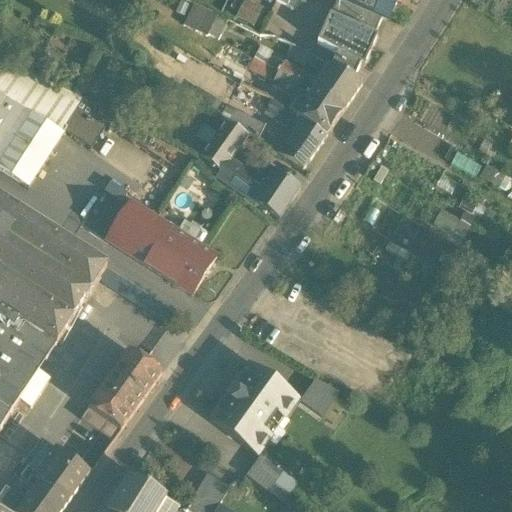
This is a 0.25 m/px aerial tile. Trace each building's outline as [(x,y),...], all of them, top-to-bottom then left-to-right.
[(243,0),(236,19),(258,27),(265,8),(243,0)] [(338,0),(337,0),(330,18),(373,38),(382,20),(338,0)] [(338,0),(382,20),(388,22),(396,5),(397,0),(338,0)] [(206,36),(218,42),(227,22),(193,5),(182,27),(206,38),(206,36)] [(316,45),(337,56),(359,69),(363,70),(377,39),(373,38),(330,18),(329,18),(316,45)] [(310,87),(315,91),(329,70),(290,48),(286,57),(303,67),(304,65),(319,73),(310,87)] [(260,49),(254,60),(265,67),(271,55),(260,49)] [(353,83),(359,69),(337,56),(329,70),(353,83)] [(62,92),(0,60),(0,138),(24,100),(69,129),(65,134),(91,151),(112,118),(76,99),(62,92)] [(248,70),(273,84),(278,74),(266,67),(265,67),(254,60),(248,70)] [(266,67),(278,74),(282,66),(270,60),(266,67)] [(283,64),(282,66),(278,74),(296,84),(297,82),(302,74),(283,64)] [(315,91),(313,93),(343,113),(361,87),(353,83),(329,70),(315,91)] [(296,84),(278,74),(273,84),(270,88),(298,104),(298,103),(303,107),(313,93),(297,82),(296,84)] [(295,118),(297,119),(325,139),(343,113),(313,93),(303,107),(295,118)] [(0,175),(28,193),(65,134),(69,129),(24,100),(0,138),(0,175)] [(295,118),(290,114),(275,102),(267,116),(290,130),(297,119),(295,118)] [(295,118),(303,107),(298,103),(298,104),(290,114),(295,118)] [(247,138),(257,143),(264,130),(226,108),(219,120),(225,124),(247,138)] [(302,173),(325,139),(297,119),(290,130),(275,156),(302,173)] [(199,160),(220,175),(229,162),(247,138),(225,124),(199,160)] [(253,205),(268,183),(254,174),(251,178),(248,177),(249,176),(229,162),(220,175),(217,179),(253,205)] [(263,162),(254,174),(268,183),(274,175),(276,171),(263,162)] [(509,192),(511,183),(511,177),(484,168),(480,182),(509,192)] [(298,192),(274,175),(268,183),(253,205),(278,222),(298,192)] [(0,432),(19,403),(38,375),(106,271),(0,202),(0,432)] [(106,245),(192,297),(216,258),(130,206),(106,245)] [(438,212),(431,228),(465,243),(472,227),(438,212)] [(107,294),(170,323),(176,309),(113,280),(107,294)] [(87,412),(120,435),(121,433),(161,378),(129,355),(87,412)] [(210,424),(255,457),(269,437),(263,433),(269,425),(275,429),(269,424),(275,416),(281,421),(295,401),(250,368),(233,391),(232,390),(225,400),(226,401),(210,424)] [(49,382),(38,375),(19,403),(30,411),(49,382)] [(299,405),(320,420),(338,396),(314,383),(299,405)] [(80,422),(113,445),(120,435),(87,412),(80,422)] [(275,429),(281,421),(275,416),(269,424),(275,429)] [(269,437),(275,429),(269,425),(263,433),(269,437)] [(64,511),(89,477),(55,452),(55,453),(41,442),(0,499),(0,511),(1,511),(64,511)] [(245,479),(267,495),(281,475),(259,459),(245,479)] [(185,511),(215,511),(229,490),(206,477),(185,511)] [(157,511),(165,501),(132,482),(130,480),(110,511),(157,511)] [(176,511),(179,509),(165,501),(157,511),(176,511)]
